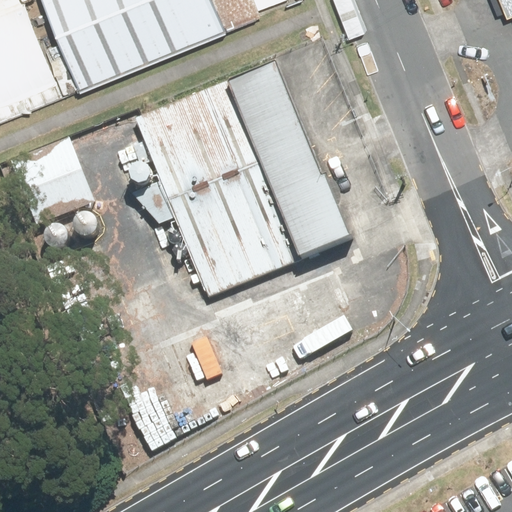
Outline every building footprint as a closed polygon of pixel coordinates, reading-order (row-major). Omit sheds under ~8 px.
[(226,31),(213,0),(42,0),(79,90),(226,31)] [(511,0),(500,0),(507,16),(511,13),(511,0)] [(278,60),(132,119),(205,299),(351,240),(278,60)] [(67,159),(12,178),(31,230),(85,211),(67,159)] [(192,418),(197,416),(188,392),(194,390),(179,352),(155,362),(154,357),(122,369),(128,384),(118,388),(123,399),(132,395),(153,448),(197,432),(192,418)]
